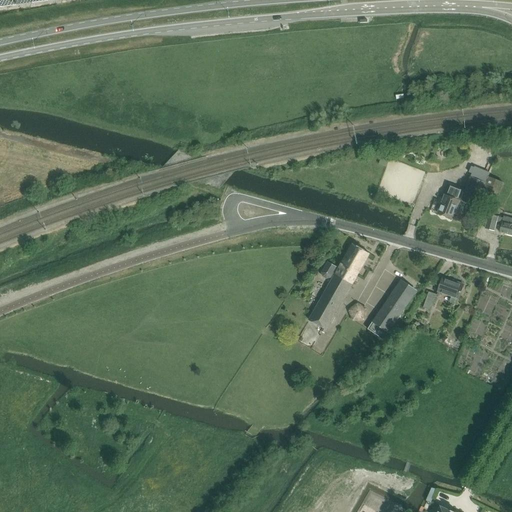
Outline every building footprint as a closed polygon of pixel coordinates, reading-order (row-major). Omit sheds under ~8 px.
[(476,208),(486,183),(471,177),(461,202),(476,208)] [(495,206),(504,183),(489,177),(480,200),(495,206)] [(452,219),(460,201),(446,195),(444,198),(438,214),(452,219)] [(511,235),(511,218),(504,217),(504,218),(489,215),(485,229),(494,232),(497,222),(503,224),(500,234),(501,234),(501,233),(511,235)] [(327,330),(370,254),(353,244),(339,269),(328,263),(322,273),(323,277),(327,279),(331,278),(335,272),(337,273),(310,320),(327,330)] [(457,304),(464,285),(443,278),(438,292),(452,297),(450,302),(457,304)] [(384,340),(416,291),(401,281),(368,329),(384,340)] [(431,311),(437,295),(424,291),(422,299),(426,300),(423,308),(431,311)] [(455,349),(467,327),(455,321),(443,342),(455,349)]
